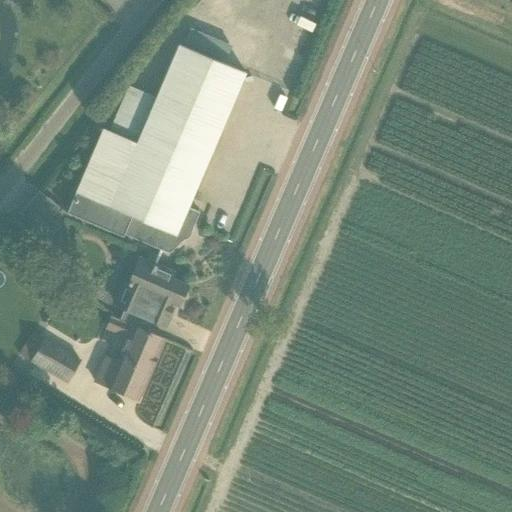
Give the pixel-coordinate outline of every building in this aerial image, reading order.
[(178,43),(155,97),(128,85),(108,131),(102,128),(66,213),(122,237),(124,234),(168,253),(184,240),(179,235),(183,227),(191,231),(199,212),(188,207),(245,73),(178,43)] [(38,192),(16,219),(33,233),(46,242),(59,226),(50,218),(59,208),(42,195),(38,192)] [(170,271),(152,263),(142,259),(136,256),(126,282),(123,281),(114,304),(124,308),(119,320),(146,331),(151,320),(166,327),(175,305),(178,306),(187,285),(168,277),(170,271)] [(93,381),(119,392),(138,400),(164,339),(146,331),(119,320),(118,321),(109,316),(104,329),(124,338),(116,361),(103,356),(93,381)] [(80,360),(31,333),(19,354),(67,383),(80,360)]
